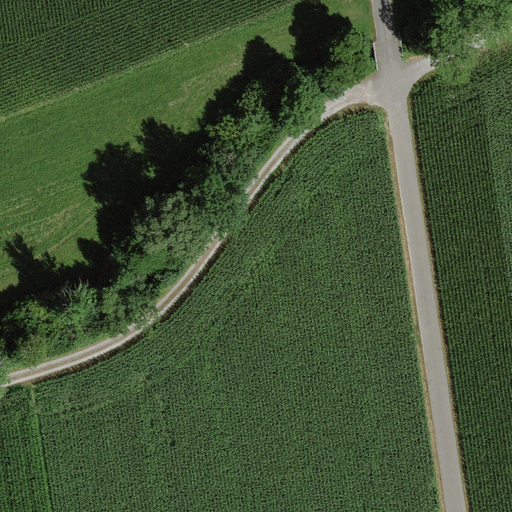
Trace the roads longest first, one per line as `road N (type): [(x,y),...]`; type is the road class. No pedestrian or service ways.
road 1 (track): [(0,381),(122,338),(204,263),(276,156),(336,101),(390,85)]
road 2 (track): [(390,85),(454,511)]
road 3 (track): [(390,85),(511,25)]
